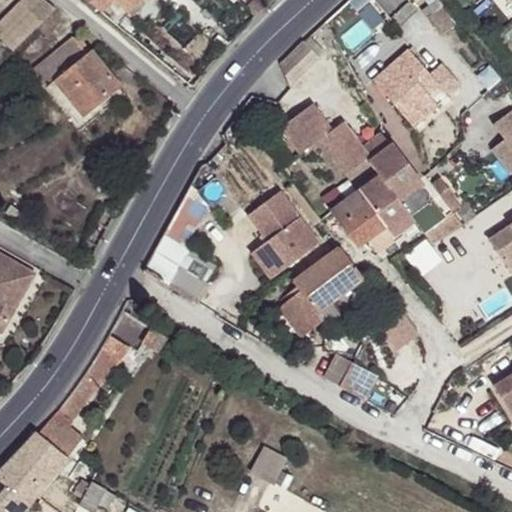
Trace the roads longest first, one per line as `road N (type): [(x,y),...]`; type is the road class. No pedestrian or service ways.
road 1 (tertiary): [(317,0),(202,115),(106,290),(36,395),(0,433)]
road 2 (unknown): [(106,290),(0,234)]
